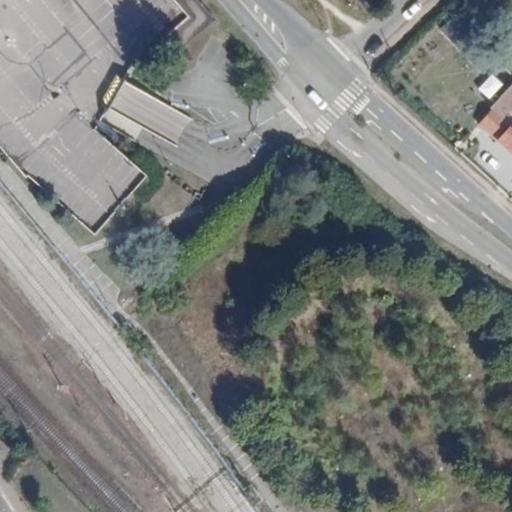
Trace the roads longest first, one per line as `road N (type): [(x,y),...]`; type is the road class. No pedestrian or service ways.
road 1 (unclassified): [(322,84),(332,113),(511,263)]
road 2 (unclassified): [(511,230),(354,90),(322,84)]
road 3 (unclassified): [(222,0),(286,69),(322,84)]
road 4 (residential): [(322,84),(419,0)]
